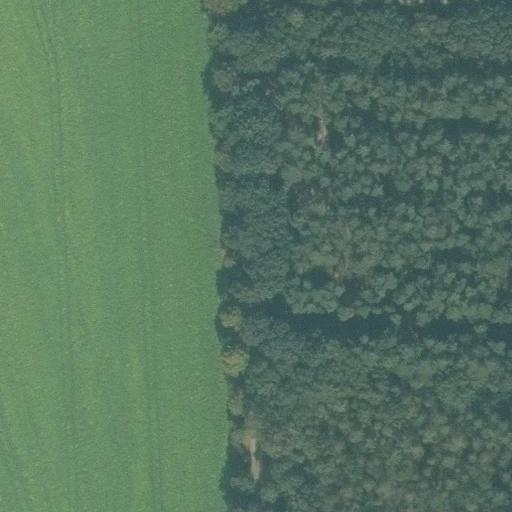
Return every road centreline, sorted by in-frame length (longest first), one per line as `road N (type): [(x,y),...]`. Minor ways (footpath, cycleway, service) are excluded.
road 1 (track): [(232,0),(247,359)]
road 2 (track): [(511,389),(247,359)]
road 3 (track): [(247,359),(256,511)]
